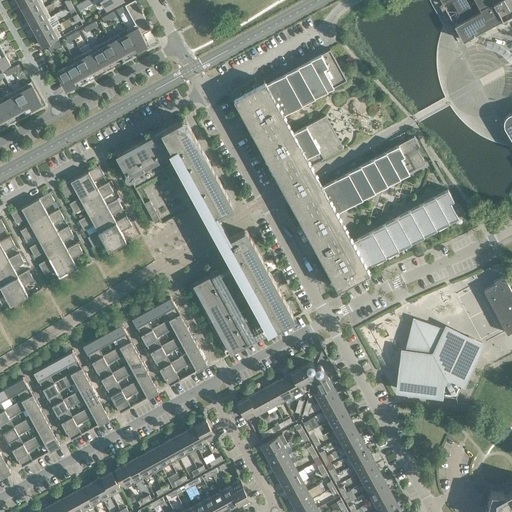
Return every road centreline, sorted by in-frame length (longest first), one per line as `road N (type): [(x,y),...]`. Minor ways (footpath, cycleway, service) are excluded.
road 1 (residential): [(328,319),(204,93)]
road 2 (unclassified): [(0,498),(209,384)]
road 3 (residential): [(0,204),(204,93)]
road 4 (residential): [(433,511),(328,319)]
road 5 (unclassified): [(328,319),(511,230)]
road 6 (residential): [(275,511),(209,384)]
road 7 (residential): [(56,110),(177,45)]
road 8 (unclassified): [(209,384),(328,319)]
